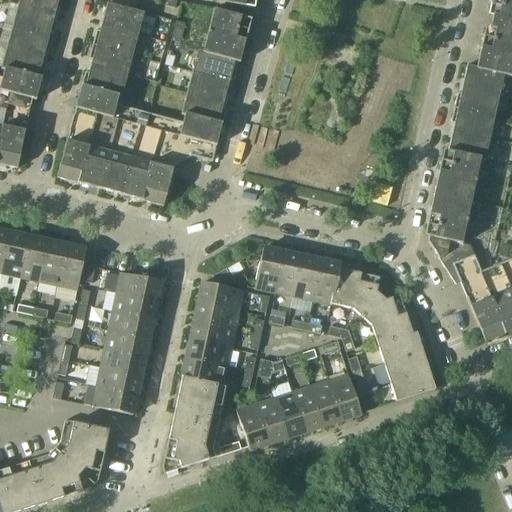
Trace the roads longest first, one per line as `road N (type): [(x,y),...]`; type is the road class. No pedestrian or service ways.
road 1 (residential): [(111,505),(472,387)]
road 2 (residential): [(111,505),(146,430),(188,236)]
road 3 (residential): [(399,248),(453,0)]
road 4 (residential): [(272,0),(221,205)]
road 5 (residential): [(29,197),(81,0)]
road 6 (residential): [(399,248),(221,205)]
road 7 (residential): [(188,236),(29,197)]
road 8 (residential): [(466,372),(399,248)]
